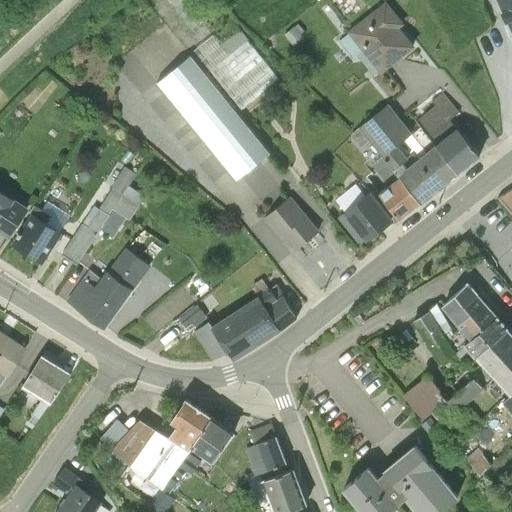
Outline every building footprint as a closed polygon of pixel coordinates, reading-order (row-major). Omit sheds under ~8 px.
[(511,79),(511,31),(481,46),(499,85),(511,79)] [(138,49),(172,94),(194,77),(160,33),(138,49)] [(330,79),(364,122),(400,94),(365,51),(330,79)] [(511,79),(499,85),(511,112),(511,79)] [(259,129),(226,91),(192,120),(225,159),(259,129)] [(252,211),(170,106),(140,132),(219,232),(252,211)] [(404,168),(420,185),(448,158),(432,142),(404,168)] [(349,225),(362,242),(383,224),(420,194),(405,174),(397,180),(386,167),(374,150),(343,174),(369,209),(349,225)] [(511,151),(499,162),(511,179),(511,151)] [(420,194),(442,223),(464,205),(442,177),(420,194)] [(405,252),(442,223),(420,194),(383,224),(405,252)] [(73,254),(40,304),(55,315),(79,278),(91,260),(109,234),(112,229),(103,219),(78,257),(73,254)] [(384,270),(405,252),(383,224),(362,242),(384,270)] [(125,245),(109,234),(91,260),(104,268),(108,271),(125,245)] [(346,289),(350,292),(378,272),(354,241),(320,267),(341,294),(346,289)] [(302,281),(273,245),(244,268),(260,288),(265,284),(278,301),(302,281)] [(104,268),(91,260),(79,278),(92,286),(104,268)] [(0,277),(0,299),(22,312),(41,282),(10,263),(0,277)] [(82,330),(108,350),(133,317),(106,298),(82,330)] [(108,350),(82,330),(77,336),(64,328),(46,351),(86,381),(108,350)] [(449,356),(464,344),(454,333),(427,357),(443,376),(457,365),(449,356)] [(216,363),(237,398),(279,370),(258,337),(216,363)] [(456,390),(484,366),(464,344),(449,356),(457,365),(443,376),(456,390)] [(174,383),(194,370),(185,355),(165,368),(174,383)] [(412,362),(397,372),(424,414),(440,404),(412,362)] [(214,413),(237,398),(216,363),(192,378),(214,413)] [(462,410),(496,380),(484,366),(456,390),(450,396),(462,410)] [(462,410),(495,448),(511,432),(511,398),(496,380),(462,410)] [(1,439),(28,457),(49,425),(20,407),(1,439)] [(511,469),(511,432),(495,448),(488,453),(507,474),(511,469)] [(411,435),(391,452),(412,476),(432,459),(411,435)] [(469,449),(458,436),(432,459),(443,471),(469,449)] [(172,501),(195,469),(169,450),(152,473),(159,478),(149,492),(168,506),(172,501)] [(187,511),(196,511),(217,484),(195,469),(172,501),(187,511)] [(164,511),(168,507),(120,474),(93,503),(103,511),(164,511)] [(93,503),(107,486),(98,478),(83,493),(93,503)] [(264,511),(257,491),(226,502),(229,511),(264,511)] [(408,511),(398,499),(381,511),(408,511)] [(506,511),(507,511),(496,501),(485,511),(506,511)]
